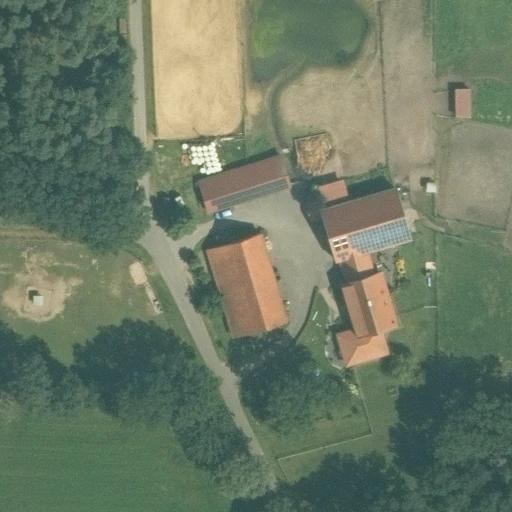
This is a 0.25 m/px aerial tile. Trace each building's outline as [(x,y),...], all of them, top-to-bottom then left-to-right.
[(281,158),(200,182),(209,212),(290,186),(281,158)] [(335,261),(365,251),(395,242),(409,238),(395,190),(342,205),(327,210),(320,211),(335,261)] [(259,234),(208,250),(234,339),(286,323),(259,234)] [(372,276),(365,251),(335,261),(335,262),(339,260),(346,284),(342,285),(355,331),(357,336),(379,330),(394,325),(379,274),(372,276)] [(357,336),(355,331),(338,336),(347,364),(386,353),(379,330),(357,336)]
